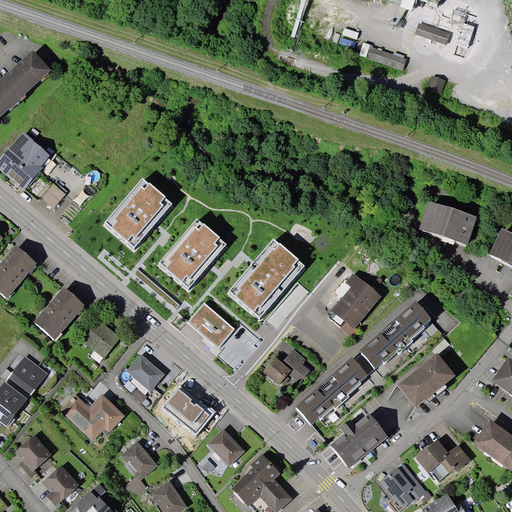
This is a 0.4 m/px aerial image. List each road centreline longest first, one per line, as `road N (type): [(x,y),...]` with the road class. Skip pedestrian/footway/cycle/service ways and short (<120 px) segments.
road 1 (primary): [(154,329),(340,499)]
road 2 (residential): [(340,499),(441,420),(511,328)]
road 3 (residential): [(154,329),(112,376),(116,391),(166,440),(217,511)]
road 4 (primary): [(0,196),(154,329)]
road 5 (unknown): [(511,97),(346,26)]
